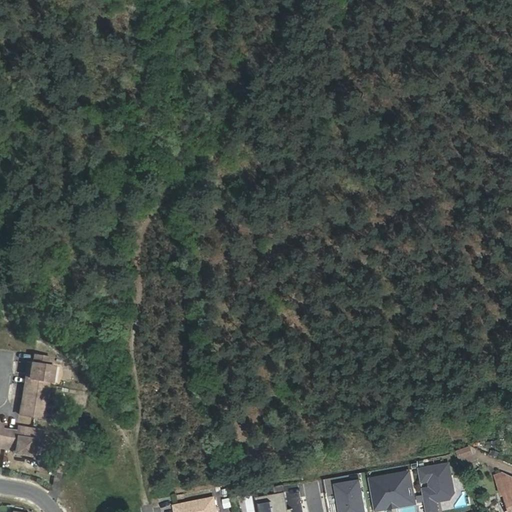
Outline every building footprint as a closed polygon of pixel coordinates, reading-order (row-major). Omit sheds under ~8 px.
[(52,355),(33,352),(32,360),(30,360),(27,375),(30,376),(48,379),(50,379),(53,363),(50,363),(52,355)] [(29,383),(30,376),(27,375),(25,375),(24,382),(21,402),(23,402),(26,383),(29,383)] [(48,379),(30,376),(29,383),(26,383),(23,402),(21,402),(19,412),(34,414),(42,416),(47,387),(48,379)] [(16,429),(8,427),(5,445),(14,447),(13,450),(29,453),(29,449),(38,451),(41,428),(32,427),(31,429),(17,427),(16,429)] [(473,449),(458,454),(462,466),(476,461),(473,449)] [(455,493),(450,464),(419,469),(421,482),(430,480),(431,488),(423,489),(426,511),(438,511),(436,501),(451,499),(455,493)] [(410,472),(375,478),(375,480),(370,481),(375,508),(383,506),(382,500),(387,499),(388,503),(399,501),(398,499),(411,496),(410,488),(413,487),(410,472)] [(365,511),(360,480),(336,484),(338,496),(337,496),(340,511),(365,511)] [(508,493),(511,504),(511,483),(503,487),(505,494),(508,493)] [(387,499),(382,500),(383,506),(375,508),(375,511),(415,504),(413,487),(410,488),(411,496),(398,499),(399,501),(388,503),(387,499)] [(286,491),(257,496),(259,511),(292,511),(292,508),(289,508),(286,491)] [(217,511),(215,500),(176,508),(176,511),(217,511)]
